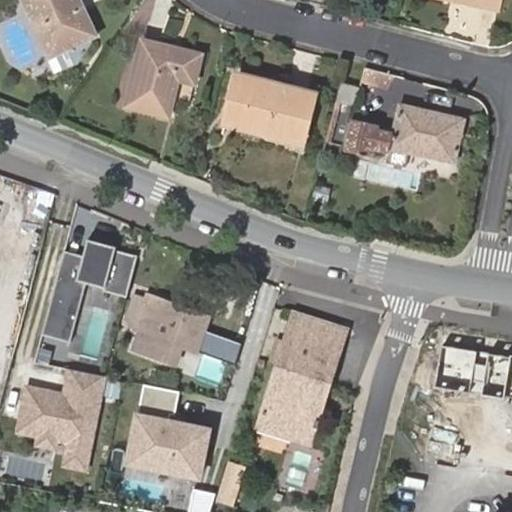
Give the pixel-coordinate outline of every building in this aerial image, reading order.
[(72,12),(67,0),(24,0),(50,55),(93,35),(80,9),(72,12)] [(76,0),(67,0),(72,12),(80,9),(76,0)] [(447,0),(498,10),(500,0),(447,0)] [(201,54),(142,40),(126,106),(169,117),(177,80),(194,84),(201,54)] [(314,94),(236,74),(222,125),(301,146),(314,94)] [(357,104),(361,86),(341,81),(337,100),(357,104)] [(373,148),(389,151),(390,147),(455,161),(464,118),(399,105),(393,132),(378,129),(379,126),(352,120),(345,151),(371,157),(373,148)] [(387,160),(389,151),(373,148),(371,157),(387,160)] [(146,230),(62,194),(41,334),(69,340),(84,283),(129,295),(146,230)] [(197,352),(209,317),(148,295),(135,329),(197,352)] [(312,438),(337,359),(338,359),(343,340),(337,327),(294,314),(271,390),(270,390),(261,421),(312,438)] [(358,333),(351,320),(337,327),(343,340),(358,333)] [(511,355),(444,343),(436,386),(511,399),(511,355)] [(61,390),(25,383),(16,430),(68,440),(64,466),(87,470),(106,376),(66,368),(61,390)] [(211,427),(134,411),(124,463),(201,479),(211,427)] [(312,438),(261,421),(258,429),(311,445),(312,438)] [(233,504),(244,468),(230,464),(219,499),(233,504)]
